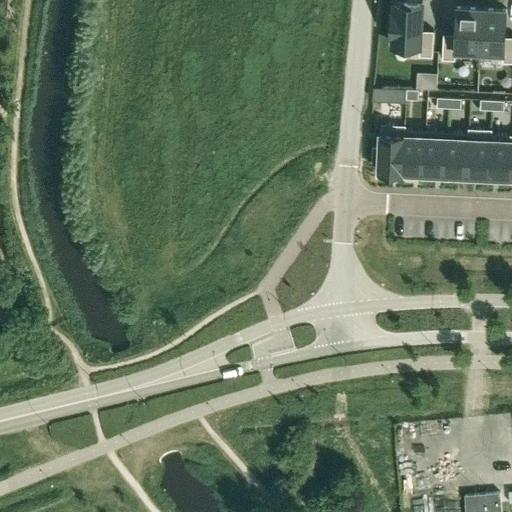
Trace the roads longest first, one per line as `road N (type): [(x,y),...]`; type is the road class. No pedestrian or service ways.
road 1 (tertiary): [(345,309),(284,322),(90,398)]
road 2 (tertiary): [(90,398),(349,348)]
road 3 (unclassified): [(347,204),(367,0)]
road 4 (tertiary): [(511,302),(345,309)]
road 5 (residential): [(347,204),(511,211)]
road 6 (tertiary): [(349,348),(511,339)]
